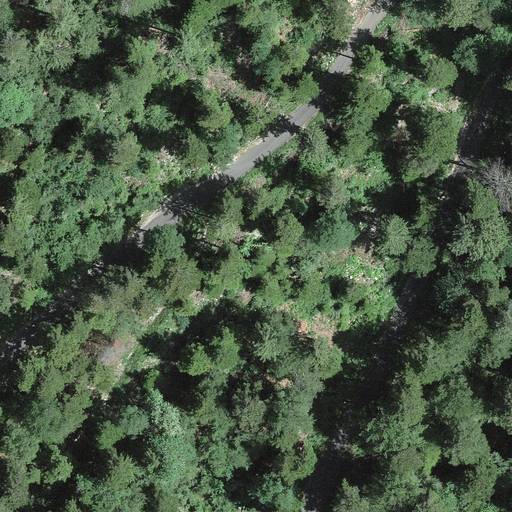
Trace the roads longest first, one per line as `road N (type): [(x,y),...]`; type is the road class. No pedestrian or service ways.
road 1 (unclassified): [(0,358),(311,111),(393,0)]
road 2 (unclassified): [(511,60),(313,511)]
